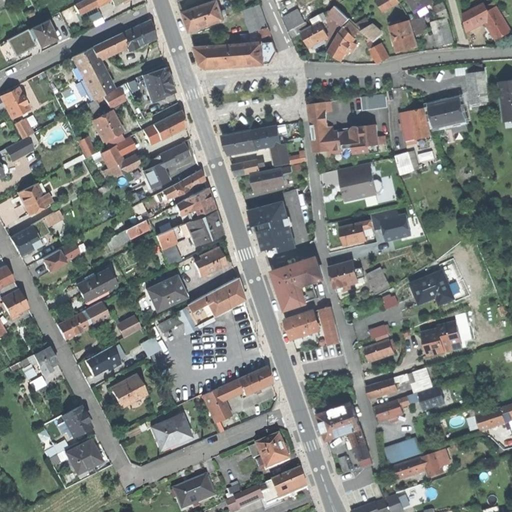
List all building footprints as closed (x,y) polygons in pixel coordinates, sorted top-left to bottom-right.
[(97,8),(111,1),(110,0),(86,0),(74,7),(78,15),(95,6),(97,8)] [(384,11),(400,1),(399,0),(379,0),(378,1),(384,11)] [(429,5),(434,2),(432,0),(409,0),(417,12),(419,11),(426,7),(429,5)] [(191,31),(225,19),(218,2),(185,12),(188,22),(191,31)] [(436,7),(440,20),(446,18),(450,17),(445,3),(436,7)] [(485,4),(464,13),(467,30),(486,20),(497,40),(503,36),(511,32),(497,7),(490,11),(489,11),(485,4)] [(260,30),(268,27),(259,5),(243,11),(252,33),(260,30)] [(344,26),(349,19),(336,5),(330,11),(344,26)] [(428,11),(426,7),(419,11),(421,15),(428,11)] [(305,23),(298,9),(283,17),(290,31),(294,29),(305,23)] [(99,12),(87,17),(90,23),(102,18),(99,12)] [(312,20),(315,25),(320,22),(326,19),(323,14),(312,20)] [(370,18),(358,23),(362,30),(373,25),(370,18)] [(413,20),(415,28),(424,25),(421,18),(413,20)] [(440,20),(432,22),(438,47),(442,46),(453,43),(446,18),(440,20)] [(49,42),(56,39),(47,21),(28,30),(32,39),(35,38),(39,47),(40,47),(41,49),(45,47),(50,44),(49,42)] [(150,21),(121,34),(125,44),(128,51),(147,43),(156,39),(150,21)] [(340,33),(329,51),(342,60),(346,53),(349,55),(351,51),(352,52),(354,49),(355,49),(357,47),(358,44),(353,41),(356,37),(357,33),(360,30),(350,21),(340,33)] [(401,23),(394,26),(391,27),(398,52),(406,50),(417,47),(410,21),(401,23)] [(310,48),(315,45),(324,40),(329,38),(320,22),(315,25),(308,28),(302,32),(307,41),(310,48)] [(377,43),(387,33),(375,22),(365,32),(377,43)] [(297,34),(302,32),(308,28),(305,23),(294,29),(297,34)] [(415,28),(418,35),(426,32),(424,25),(415,28)] [(271,35),(268,27),(260,30),(263,38),(271,35)] [(36,46),(32,39),(28,30),(27,29),(6,40),(15,57),(36,46)] [(121,34),(91,49),(95,58),(99,57),(125,44),(121,34)] [(326,43),(324,40),(315,45),(316,49),(326,43)] [(367,43),(371,49),(376,47),(372,40),(367,43)] [(264,43),(265,64),(270,64),(277,52),(274,42),(264,43)] [(229,66),(265,64),(264,43),(196,48),(199,56),(201,64),(207,68),(229,66)] [(376,47),(371,49),(378,63),(390,57),(383,43),(376,47)] [(113,85),(99,57),(95,58),(91,49),(73,57),(77,66),(73,68),(85,93),(90,90),(95,99),(113,91),(111,87),(113,85)] [(469,68),(470,74),(484,72),(484,66),(469,68)] [(166,68),(142,76),(151,104),(163,99),(163,97),(174,93),(171,83),(166,68)] [(483,103),(488,102),(484,72),(470,74),(473,104),(475,104),(476,111),(484,110),(483,103)] [(129,83),(133,92),(144,87),(140,78),(129,83)] [(511,82),(500,83),(505,121),(511,119),(511,82)] [(1,97),(11,117),(28,109),(25,102),(22,98),(18,88),(1,97)] [(103,96),(110,108),(117,104),(125,100),(118,88),(103,96)] [(363,111),(388,107),(387,94),(362,98),(363,111)] [(467,121),(462,99),(446,102),(439,104),(430,106),(435,128),(447,125),(466,121),(467,121)] [(310,104),(311,114),(327,112),(332,112),(331,102),(310,104)] [(407,142),(432,136),(426,108),(401,114),(404,127),(407,142)] [(120,133),(122,132),(111,111),(92,120),(103,141),(104,141),(120,133)] [(180,112),(153,125),(160,140),(185,127),(184,121),(180,112)] [(311,114),(312,125),(328,123),(327,112),(311,114)] [(22,137),(29,133),(22,119),(14,123),(22,137)] [(468,128),(466,121),(447,125),(448,129),(453,128),(454,132),(468,128)] [(354,147),(369,146),(379,145),(378,137),(377,125),(363,126),(362,129),(358,127),(356,126),(356,128),(357,132),(353,132),(352,128),(340,129),(340,132),(335,133),(334,128),(329,129),(328,123),(312,125),(313,138),(315,153),(329,151),(329,157),(333,157),(333,154),(341,153),(340,149),(354,147)] [(150,145),(160,140),(153,125),(143,130),(150,145)] [(253,131),(258,150),(266,148),(272,147),(276,166),(291,163),(290,158),(287,144),(282,145),(282,143),(278,126),(253,131)] [(230,154),(258,150),(253,131),(224,136),(228,149),(230,154)] [(123,138),(120,133),(104,141),(107,147),(123,138)] [(34,135),(27,138),(32,147),(38,144),(34,135)] [(86,156),(95,151),(87,136),(79,141),(86,156)] [(378,137),(379,145),(386,144),(385,136),(378,137)] [(115,146),(118,152),(133,144),(130,137),(114,145),(115,146)] [(27,138),(6,148),(7,151),(12,161),(33,151),(32,147),(27,138)] [(150,189),(167,181),(162,169),(189,156),(186,151),(183,144),(143,164),(145,170),(142,171),(150,189)] [(118,152),(115,146),(100,153),(108,168),(103,171),(108,181),(140,165),(135,157),(124,163),(118,152)] [(411,152),(415,165),(420,164),(415,150),(411,152)] [(408,152),(396,156),(400,175),(413,171),(408,152)] [(290,158),(291,163),(291,164),(307,161),(305,155),(290,158)] [(238,176),(260,171),(258,160),(234,165),(238,176)] [(346,201),(378,195),(375,180),(371,163),(340,169),(342,178),(340,178),(343,189),(346,201)] [(291,166),(283,168),(285,175),(292,173),(291,166)] [(285,175),(283,168),(252,175),(254,184),(255,190),(286,184),(285,175)] [(178,198),(177,196),(204,181),(202,176),(200,170),(161,192),(166,199),(171,197),(172,201),(178,198)] [(375,180),(378,195),(381,194),(384,189),(383,183),(378,180),(375,180)] [(47,205),(46,204),(42,195),(36,184),(18,193),(23,204),(28,214),(47,205)] [(180,216),(183,224),(214,211),(211,201),(206,189),(174,205),(178,216),(180,216)] [(42,195),(46,204),(52,201),(47,193),(42,195)] [(134,194),(129,196),(132,204),(137,201),(134,194)] [(141,202),(132,207),(139,223),(145,220),(152,217),(150,213),(147,215),(141,202)] [(283,203),(255,210),(259,225),(261,231),(259,232),(264,250),(267,249),(279,246),(281,252),(296,248),(290,227),(286,228),(284,219),(288,218),(283,203)] [(371,215),(372,221),(374,230),(384,228),(386,238),(387,242),(412,236),(407,213),(399,215),(397,209),(371,215)] [(41,219),(45,227),(62,217),(58,210),(41,219)] [(254,226),(259,225),(255,210),(250,212),(254,226)] [(161,248),(174,243),(190,236),(194,246),(222,234),(218,223),(214,211),(183,224),(155,236),(161,248)] [(291,217),(288,218),(284,219),(286,228),(290,227),(293,226),(292,222),(291,217)] [(49,233),(45,227),(41,219),(30,225),(31,226),(38,238),(49,233)] [(149,229),(145,220),(139,223),(125,230),(120,233),(106,241),(110,250),(149,229)] [(372,221),(364,223),(366,235),(375,233),(374,230),(372,221)] [(116,226),(120,233),(125,230),(122,223),(116,226)] [(366,235),(364,223),(341,228),(343,236),(345,246),(368,241),(366,235)] [(41,244),(38,238),(31,226),(10,237),(16,248),(21,255),(41,244)] [(58,249),(66,262),(80,255),(72,241),(58,249)] [(177,251),(174,243),(161,248),(164,256),(177,251)] [(200,277),(226,265),(221,255),(217,246),(198,255),(200,259),(193,263),(200,277)] [(269,255),(281,252),(279,246),(267,249),(269,255)] [(49,272),(66,262),(58,249),(41,259),(45,266),(49,272)] [(177,251),(164,256),(168,266),(181,260),(177,251)] [(287,309),(317,299),(313,283),(324,279),(323,276),(322,276),(317,261),(318,260),(318,259),(275,272),(281,289),(280,290),(280,295),(284,303),(285,303),(287,309)] [(356,270),(354,262),(331,268),(335,284),(336,289),(359,282),(358,280),(365,278),(362,268),(356,270)] [(0,288),(13,281),(4,265),(0,267),(0,288)] [(381,267),(368,274),(377,293),(391,287),(381,267)] [(106,269),(76,285),(80,294),(84,301),(114,284),(106,269)] [(440,304),(454,299),(443,271),(411,285),(417,298),(420,304),(437,297),(440,304)] [(146,289),(155,311),(185,297),(181,288),(175,276),(146,289)] [(212,317),(244,300),(241,290),(237,278),(173,312),(175,316),(155,326),(161,338),(164,336),(168,344),(184,334),(198,328),(199,330),(202,328),(211,323),(212,317)] [(0,289),(4,297),(18,290),(13,281),(0,288),(0,289)] [(23,310),(27,307),(18,290),(4,297),(0,299),(11,320),(19,315),(18,312),(23,310)] [(396,293),(385,297),(389,308),(400,303),(396,293)] [(100,302),(81,312),(89,327),(91,329),(110,319),(100,302)] [(331,344),(341,342),(332,307),(322,310),(331,344)] [(312,332),(321,329),(316,311),(287,321),(293,339),(301,336),(302,339),(307,337),(313,335),(312,332)] [(89,327),(81,312),(57,325),(62,333),(65,340),(89,327)] [(217,338),(241,327),(238,320),(235,312),(203,329),(202,328),(199,330),(187,335),(199,360),(215,354),(206,335),(213,331),(217,338)] [(135,314),(117,324),(125,338),(143,328),(135,314)] [(462,342),(456,321),(438,326),(439,328),(422,332),(428,355),(437,353),(446,351),(444,346),(462,342)] [(385,326),(370,331),(374,342),(390,337),(389,335),(391,334),(390,329),(387,330),(385,326)] [(160,351),(154,337),(141,344),(148,357),(160,351)] [(390,339),(365,349),(370,362),(379,359),(395,354),(390,339)] [(463,347),(462,342),(444,346),(446,351),(463,347)] [(111,346),(85,360),(90,369),(93,376),(107,368),(108,370),(120,363),(111,346)] [(51,370),(49,366),(53,364),(56,362),(48,347),(32,355),(40,369),(39,370),(42,375),(51,370)] [(21,366),(22,368),(30,364),(26,358),(19,362),(21,366)] [(21,366),(19,362),(10,367),(12,371),(21,366)] [(30,364),(22,368),(27,379),(35,375),(30,364)] [(244,396),(272,383),(269,374),(266,366),(202,396),(215,423),(231,415),(222,398),(241,389),(244,396)] [(427,368),(408,374),(410,379),(414,393),(433,387),(427,368)] [(396,384),(410,379),(408,374),(394,378),(396,384)] [(118,388),(112,391),(120,408),(146,394),(136,375),(117,385),(118,388)] [(34,390),(45,384),(41,377),(30,383),(34,390)] [(396,384),(394,378),(367,387),(369,392),(371,399),(398,391),(396,384)] [(440,386),(407,396),(409,403),(421,400),(424,409),(445,402),(440,386)] [(399,399),(401,406),(409,403),(407,396),(399,399)] [(404,414),(401,406),(399,399),(376,407),(379,417),(381,421),(389,418),(391,423),(398,420),(397,416),(404,414)] [(348,432),(360,428),(352,403),(351,404),(350,400),(343,402),(345,406),(318,415),(320,421),(327,440),(348,432)] [(59,412),(70,433),(88,423),(84,415),(78,403),(59,412)] [(511,403),(477,416),(482,431),(509,422),(511,420),(511,403)] [(180,414),(151,427),(156,439),(160,449),(189,436),(180,414)] [(138,426),(127,432),(130,438),(141,432),(138,426)] [(370,457),(360,428),(348,432),(355,453),(356,452),(359,461),(369,458),(370,457)] [(267,469),(289,459),(287,455),(290,454),(288,450),(286,445),(283,446),(279,435),(249,448),(254,458),(261,455),(263,459),(258,461),(261,469),(266,466),(267,469)] [(82,461),(96,453),(93,447),(88,437),(63,450),(74,470),(83,465),(82,461)] [(56,450),(66,445),(62,438),(52,443),(56,450)] [(415,439),(385,449),(390,464),(420,454),(415,439)] [(437,452),(395,466),(399,479),(427,469),(429,473),(430,478),(444,473),(442,468),(451,465),(445,449),(437,452)] [(345,456),(339,458),(344,472),(350,469),(345,456)] [(371,464),(369,458),(359,461),(361,467),(371,464)] [(301,469),(272,481),(280,499),(308,488),(306,483),(301,469)] [(187,484),(174,489),(182,509),(215,495),(206,476),(187,484)] [(239,485),(228,490),(231,498),(235,496),(243,493),(239,485)] [(244,492),(243,493),(235,496),(239,506),(263,496),(259,486),(245,493),(244,492)] [(376,502),(351,511),(390,511),(389,508),(400,503),(397,495),(377,502),(376,502)] [(399,511),(403,511),(400,503),(389,508),(390,511),(399,511)]
